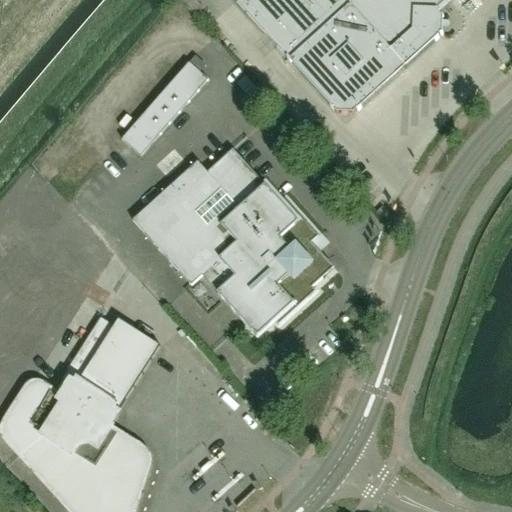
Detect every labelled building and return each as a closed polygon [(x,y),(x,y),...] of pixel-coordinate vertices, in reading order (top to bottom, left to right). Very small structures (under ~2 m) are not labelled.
[(406,70),(343,0),(240,0),(237,3),(288,59),(287,60),(336,115),(355,116),(406,70)] [(343,0),(406,70),(443,37),(444,18),(438,12),(450,0),(343,0)] [(208,81),(189,64),(122,141),(141,158),(208,81)] [(267,101),(245,77),(237,85),(258,109),(267,101)] [(312,289),(334,269),(312,244),(319,238),(285,201),(281,204),(233,151),(207,174),(198,164),(133,222),(191,287),(202,278),(257,339),(275,323),(279,327),(316,293),(312,289)] [(381,218),(387,213),(381,207),(376,213),(381,218)] [(134,511),(148,467),(149,462),(148,458),(146,454),(142,451),(106,428),(110,422),(114,415),(116,417),(160,347),(118,321),(114,327),(101,319),(61,381),(63,382),(55,395),(42,386),(38,384),(34,385),(30,387),(28,389),(5,424),(4,428),(3,433),(4,438),(7,442),(71,511),(134,511)]
